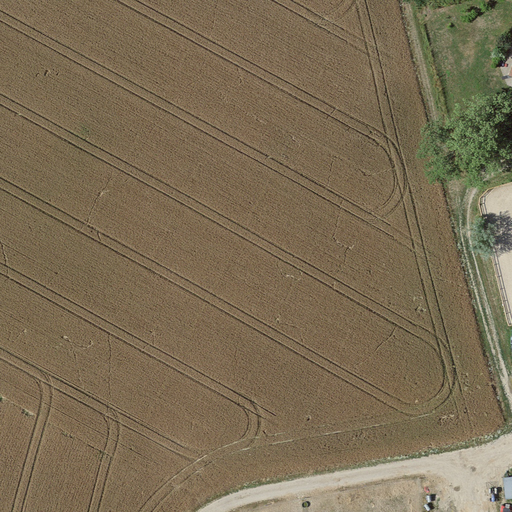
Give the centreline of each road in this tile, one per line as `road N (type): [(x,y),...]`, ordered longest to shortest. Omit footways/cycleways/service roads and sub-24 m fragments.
road 1 (track): [(511,446),(266,492),(212,511)]
road 2 (track): [(511,394),(477,283),(463,205),(478,176),(511,161)]
